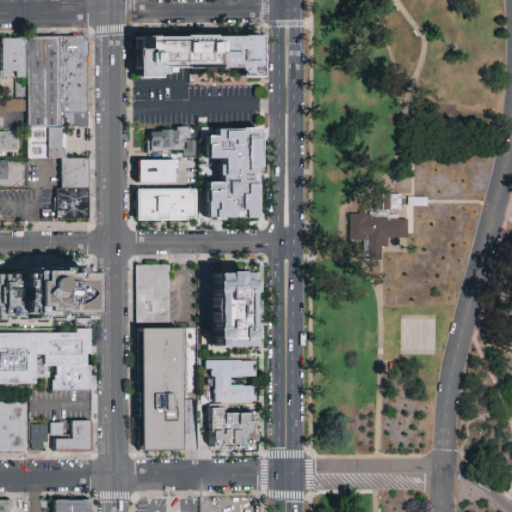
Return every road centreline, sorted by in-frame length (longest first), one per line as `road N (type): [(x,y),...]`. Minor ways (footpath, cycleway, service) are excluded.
road 1 (secondary): [(113,511),(111,0)]
road 2 (secondary): [(292,511),(294,0)]
road 3 (secondary): [(278,0),(278,511)]
road 4 (residential): [(511,140),(456,353),(441,511)]
road 5 (residential): [(0,244),(294,242)]
road 6 (residential): [(0,13),(294,12)]
road 7 (residential): [(279,474),(0,476)]
road 8 (secondary): [(511,511),(443,467),(293,471)]
